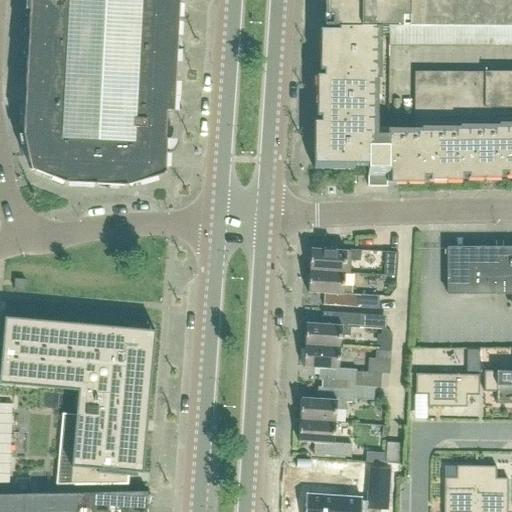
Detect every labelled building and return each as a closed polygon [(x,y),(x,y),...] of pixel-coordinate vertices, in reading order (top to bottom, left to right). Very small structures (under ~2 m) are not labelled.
[(168,110),(168,111),(174,111),(179,0),(29,0),(25,103),(168,110)] [(324,0),(324,26),(376,26),(388,27),(424,27),(424,0),(324,0)] [(432,0),(432,27),(450,28),(450,0),(432,0)] [(458,0),(459,28),(477,28),(476,0),(458,0)] [(485,0),(485,28),(503,28),(503,0),(485,0)] [(376,26),(324,26),(320,26),(320,72),(317,72),(316,117),(314,117),(313,170),(353,170),(353,166),(368,166),(368,187),(371,187),(371,184),(387,184),(387,182),(428,182),(428,180),(467,180),(467,178),(505,178),(505,176),(511,176),(511,72),(485,72),(414,72),(414,134),(387,134),(387,145),(370,145),(370,120),(373,120),(373,74),(375,74),(376,26)] [(511,27),(511,28),(503,28),(485,28),(477,28),(459,28),(450,28),(432,27),(424,27),(388,27),(388,46),(511,46),(511,27)] [(69,136),(128,138),(166,140),(168,111),(168,110),(25,103),(23,133),(69,136)] [(69,136),(23,133),(23,134),(31,170),(32,170),(66,183),(67,183),(69,136)] [(128,138),(69,136),(67,183),(125,186),(128,138)] [(128,138),(125,186),(126,186),(166,174),(166,172),(165,172),(166,140),(128,138)] [(311,248),(309,272),(345,274),(350,275),(351,261),(359,262),(360,251),(311,248)] [(399,253),(385,252),(384,276),(397,277),(399,253)] [(511,294),(511,256),(453,257),(454,275),(447,275),(447,295),(511,294)] [(345,286),(345,274),(309,272),(308,293),(324,294),(323,306),(379,310),(380,296),(352,294),(352,286),(345,286)] [(26,281),(15,280),(14,290),(26,291),(26,281)] [(306,323),(305,346),(341,348),(341,336),(349,337),(350,328),(360,328),(361,315),(323,312),(322,324),(306,323)] [(0,384),(77,391),(70,467),(68,486),(127,485),(128,477),(136,477),(141,421),(149,338),(149,330),(124,328),(4,317),(2,335),(1,345),(0,345),(0,384)] [(390,351),(392,335),(386,330),(380,330),(379,350),(390,351)] [(339,368),(341,348),(305,346),(303,368),(319,369),(318,381),(322,381),(322,384),(374,388),(381,388),(382,373),(357,372),(357,370),(339,368)] [(375,351),(374,359),(390,360),(390,352),(375,351)] [(483,392),(495,392),(495,404),(511,404),(511,371),(483,371),(483,392)] [(478,375),(415,374),(415,395),(427,395),(427,407),(466,408),(466,396),(478,396),(478,375)] [(302,398),(300,420),(336,422),(337,402),(373,404),(374,388),(322,384),(322,387),(318,387),(317,399),(302,398)] [(0,404),(0,484),(8,485),(11,405),(0,404)] [(335,443),(336,422),(300,420),(299,442),(315,443),(314,456),(352,458),(352,444),(335,443)] [(387,441),(386,462),(401,463),(402,442),(387,441)] [(443,478),(442,511),(474,511),(475,467),(455,466),(455,478),(443,478)] [(495,467),(475,467),(474,511),(506,511),(507,479),(495,479),(495,467)] [(0,511),(146,511),(148,493),(0,495),(0,511)] [(305,495),(303,511),(378,511),(387,511),(388,494),(366,493),(366,502),(361,501),(361,499),(305,495)]
